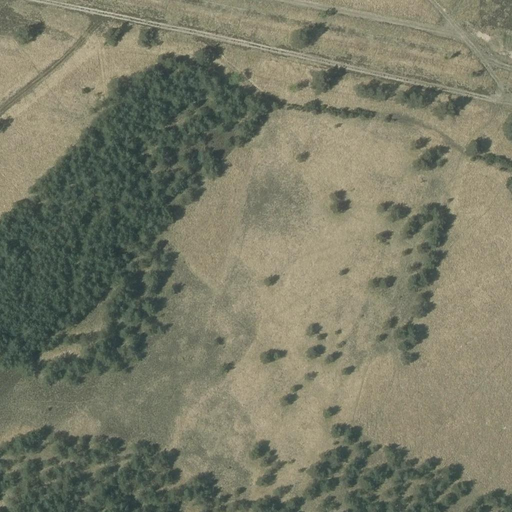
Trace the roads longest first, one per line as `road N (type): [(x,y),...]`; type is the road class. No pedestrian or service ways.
road 1 (track): [(511,101),(35,0)]
road 2 (track): [(285,0),(464,39)]
road 3 (track): [(427,0),(511,94)]
